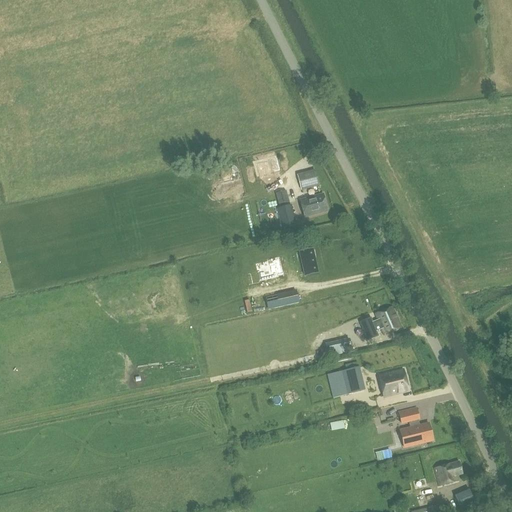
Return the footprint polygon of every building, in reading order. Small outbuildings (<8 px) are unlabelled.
[(276,157),(268,159),(272,173),(280,171),(276,157)] [(297,174),(301,191),(319,186),(315,170),(297,174)] [(221,181),(224,191),(240,187),(237,176),(221,181)] [(274,191),(277,201),(286,198),(283,188),(274,191)] [(323,194),(300,200),(304,218),(328,212),(323,194)] [(277,208),(282,229),(296,225),(291,204),(277,208)] [(318,273),(312,249),(299,252),(299,253),(301,253),(304,268),(303,268),(305,276),(318,273)] [(249,286),(284,278),(279,257),(266,260),(267,261),(255,264),(257,272),(247,274),(249,286)] [(321,306),(338,302),(334,286),(317,290),(321,306)] [(265,297),(268,310),(299,303),(296,290),(265,297)] [(340,313),(339,304),(321,305),(322,314),(340,313)] [(401,329),(392,307),(375,314),(378,320),(381,329),(384,336),(401,329)] [(376,331),(381,329),(378,320),(372,322),(370,318),(360,322),(368,340),(378,336),(376,331)] [(338,322),(340,334),(356,331),(354,319),(338,322)] [(322,350),(318,324),(286,329),(290,355),(322,350)] [(352,352),(349,341),(325,346),(328,357),(352,352)] [(365,391),(359,367),(331,374),(327,375),(333,399),(337,398),(365,391)] [(403,370),(379,375),(384,398),(408,392),(403,370)] [(418,420),(419,419),(416,409),(399,413),(401,424),(408,422),(410,428),(406,429),(410,446),(433,441),(429,424),(419,426),(418,420)] [(344,428),(342,421),(330,424),(332,431),(344,428)] [(434,469),(439,486),(458,481),(456,476),(463,475),(459,462),(434,469)] [(470,490),(477,506),(483,503),(475,488),(470,490)] [(464,511),(477,506),(470,490),(469,489),(454,496),(461,511),(464,511)]
